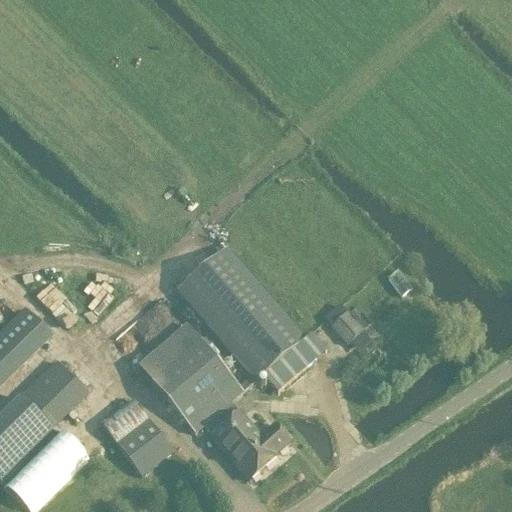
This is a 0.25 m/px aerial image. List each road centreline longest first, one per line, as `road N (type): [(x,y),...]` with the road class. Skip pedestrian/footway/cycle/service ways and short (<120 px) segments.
road 1 (tertiary): [(511,359),(303,511)]
road 2 (track): [(128,378),(55,331),(0,274)]
